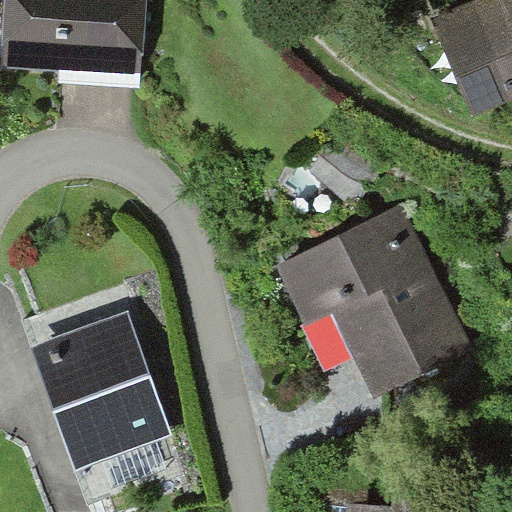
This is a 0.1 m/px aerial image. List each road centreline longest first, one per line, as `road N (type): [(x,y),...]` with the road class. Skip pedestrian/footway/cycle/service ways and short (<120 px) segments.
road 1 (residential): [(0,182),(25,162),(103,154),(146,173),(172,200),(193,247),(254,511)]
road 2 (track): [(270,0),(327,70),(441,131),(511,148)]
